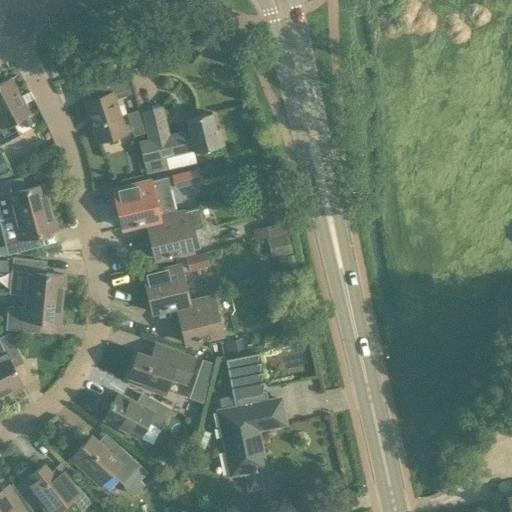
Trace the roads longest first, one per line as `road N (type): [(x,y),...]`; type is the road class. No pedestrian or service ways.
road 1 (residential): [(0,437),(57,401),(92,349),(101,288),(72,148),(13,32)]
road 2 (secondary): [(265,0),(330,268),(347,305)]
road 3 (secondary): [(347,305),(348,265),(295,0)]
road 4 (secondary): [(394,511),(347,305)]
